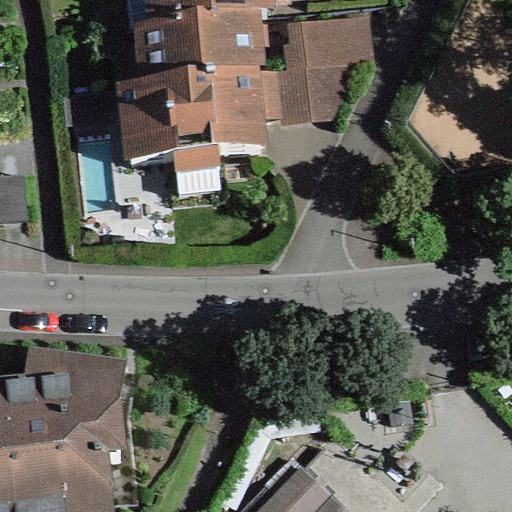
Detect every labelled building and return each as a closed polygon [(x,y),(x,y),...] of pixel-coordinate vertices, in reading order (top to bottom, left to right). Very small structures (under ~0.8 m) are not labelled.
[(267,0),(155,0),(158,31),(254,22),(269,21),(267,0)] [(292,74),(360,66),(368,66),(365,21),(296,27),(298,48),(290,49),(292,74)] [(149,89),(253,79),(259,78),(254,22),(158,31),(143,33),(149,89)] [(292,74),(282,74),(286,114),(336,112),(360,66),(292,74)] [(124,92),(132,167),(261,153),(253,79),(149,89),(124,92)] [(23,177),(0,179),(0,226),(27,224),(23,177)] [(54,393),(0,398),(0,511),(108,511),(103,467),(121,465),(116,420),(123,381),(57,370),(54,393)] [(269,489),(246,511),(345,511),(303,471),(278,497),(269,489)]
